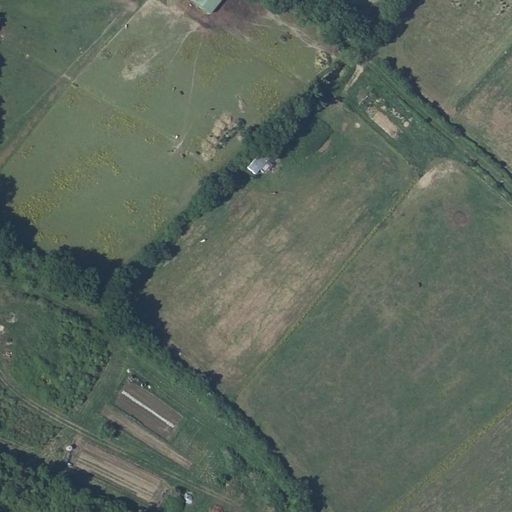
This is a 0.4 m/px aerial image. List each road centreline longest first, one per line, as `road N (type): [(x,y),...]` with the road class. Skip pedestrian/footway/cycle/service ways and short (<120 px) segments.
road 1 (track): [(299,0),(511,191)]
road 2 (track): [(0,378),(28,402),(237,511)]
